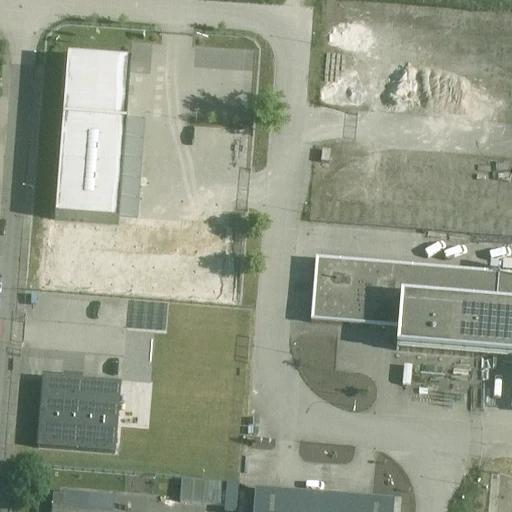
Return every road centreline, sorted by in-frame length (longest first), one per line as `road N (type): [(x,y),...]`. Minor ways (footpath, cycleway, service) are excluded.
road 1 (residential): [(286,124),(273,371),(281,406),(315,425),(398,434),(429,450),(437,511)]
road 2 (residential): [(0,367),(28,4)]
road 3 (residential): [(286,124),(290,54),(284,32),(259,20),(28,4)]
